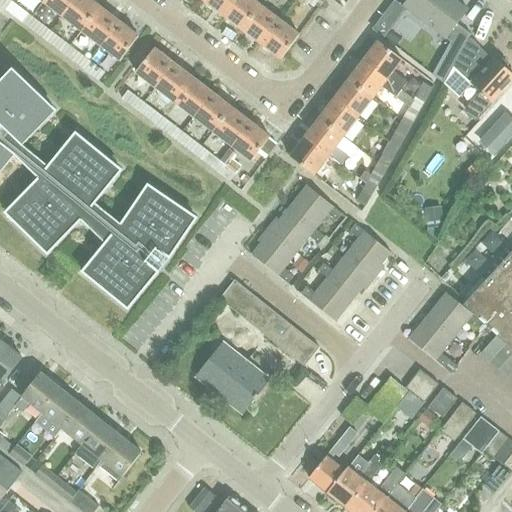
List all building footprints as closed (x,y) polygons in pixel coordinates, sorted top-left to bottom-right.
[(0,0),(0,5),(6,10),(12,2),(9,0),(0,0)] [(43,0),(42,2),(61,16),(73,0),(43,0)] [(88,0),(73,0),(61,16),(80,31),(98,7),(88,0)] [(204,0),(203,1),(222,16),(234,0),(204,0)] [(251,0),(234,0),(222,16),(241,30),(260,6),(251,0)] [(452,68),(468,39),(469,36),(455,25),(467,10),(453,0),(409,0),(403,8),(449,44),(432,75),(443,84),(452,68)] [(12,2),(6,10),(25,25),(31,16),(12,2)] [(279,20),(260,6),(241,30),(260,45),(279,20)] [(117,22),(98,7),(80,31),(99,45),(117,22)] [(50,31),(31,16),(25,25),(44,39),(50,31)] [(299,35),(279,20),(260,45),(280,60),(299,35)] [(117,22),(99,45),(119,61),(137,37),(117,22)] [(69,45),(50,31),(44,39),(63,54),(69,45)] [(493,61),(468,39),(452,68),(480,94),(465,111),(475,120),(492,102),(491,101),(511,78),(511,75),(505,69),(507,65),(501,60),(496,61),(494,59),(493,61)] [(377,42),(362,62),(400,91),(406,83),(392,72),(401,60),(377,42)] [(88,60),(69,45),(63,54),(81,68),(88,60)] [(154,88),(173,64),(153,48),(135,72),(154,88)] [(88,60),(81,68),(97,80),(104,72),(88,60)] [(362,62),(348,81),(372,99),(381,88),(408,108),(403,117),(411,122),(421,104),(413,99),(400,91),(362,62)] [(173,64),(154,88),(173,102),(192,78),(173,64)] [(0,172),(13,157),(37,179),(10,207),(11,207),(21,216),(14,222),(13,223),(37,246),(38,245),(44,238),(53,247),(53,248),(53,249),(81,221),(104,243),(86,265),(87,266),(88,265),(98,273),(92,280),(91,281),(117,302),(118,301),(117,301),(123,294),(133,302),(132,302),(133,303),(159,272),(158,272),(169,259),(192,226),(191,225),(190,226),(180,219),(185,211),(185,212),(186,211),(158,192),(157,193),(158,193),(153,200),(142,193),(143,193),(142,192),(120,225),(95,204),(116,178),(115,177),(115,178),(105,169),(110,163),(111,163),(112,162),(85,141),(84,142),(85,142),(79,149),(70,141),(70,140),(69,139),(47,167),(22,146),(49,118),(48,117),(39,108),(45,102),(45,103),(46,102),(22,78),(21,79),(22,79),(15,86),(6,77),(7,76),(6,76),(0,81),(0,172)] [(211,93),(192,78),(173,102),(192,117),(211,93)] [(372,99),(348,81),(333,100),(357,118),(372,99)] [(413,99),(421,104),(431,87),(422,82),(413,99)] [(137,111),(143,102),(127,90),(120,98),(137,111)] [(230,107),(211,93),(192,117),(211,131),(230,107)] [(333,100),(318,119),(343,137),(357,118),(333,100)] [(162,117),(143,102),(137,111),(156,125),(162,117)] [(249,122),(230,107),(211,131),(230,146),(249,122)] [(492,155),(511,133),(511,122),(505,116),(480,143),(492,155)] [(181,131),(162,117),(156,125),(175,140),(181,131)] [(318,119),(304,138),(328,156),(329,156),(341,165),(348,156),(335,147),(343,137),(318,119)] [(268,137),(249,122),(230,146),(250,161),(268,137)] [(399,124),(389,142),(398,146),(408,129),(399,124)] [(181,131),(175,140),(194,154),(200,146),(181,131)] [(328,156),(304,138),(290,157),(314,175),(328,156)] [(398,146),(389,142),(379,159),(388,164),(398,146)] [(219,161),(200,146),(194,154),(213,169),(219,161)] [(228,149),(219,161),(213,169),(229,181),(239,168),(229,160),(235,154),(228,149)] [(374,189),(384,171),(375,166),(370,176),(365,172),(359,179),(365,184),(374,189)] [(245,174),(240,181),(244,184),(250,177),(245,174)] [(374,189),(365,184),(356,201),(364,206),(374,189)] [(306,186),(287,210),(313,230),(314,230),(326,214),(335,221),(340,214),(306,186)] [(440,205),(424,207),(426,227),(442,225),(440,205)] [(313,230),(287,210),(275,225),(272,222),(266,230),(295,253),(308,237),(317,245),(323,237),(314,230),(313,230)] [(357,240),(345,256),(373,279),(379,271),(377,269),(389,253),(354,225),(348,232),(357,240)] [(295,253),(266,230),(260,238),(263,240),(251,255),(286,284),(292,277),(282,269),(295,253)] [(511,350),(511,349),(511,252),(463,305),(497,337),(505,344),(511,350)] [(373,279),(345,256),(332,272),(322,264),(317,271),(326,279),(327,278),(353,299),(365,284),(367,286),(373,279)] [(300,257),(294,265),(302,271),(308,263),(300,257)] [(327,278),(326,279),(314,294),(305,287),(299,294),(334,322),(353,299),(327,278)] [(234,280),(219,299),(248,322),(263,303),(234,280)] [(445,294),(427,317),(452,338),(465,322),(474,329),(479,323),(480,322),(445,294)] [(263,303),(248,322),(257,329),(272,311),(263,303)] [(272,311),(257,329),(266,337),(281,318),(272,311)] [(452,338),(427,317),(408,340),(442,368),(448,361),(440,354),(452,338)] [(281,318),(266,337),(276,344),(291,325),(281,318)] [(479,323),(474,329),(481,335),(486,328),(479,323)] [(291,325),(276,344),(285,351),(300,333),(291,325)] [(300,333),(285,351),(294,359),(309,340),(300,333)] [(497,337),(481,353),(480,354),(489,362),(490,361),(505,344),(497,337)] [(309,340),(294,359),(304,366),(319,348),(309,340)] [(0,384),(21,358),(0,341),(0,384)] [(505,344),(490,361),(489,362),(497,370),(498,369),(511,354),(511,349),(511,350),(505,344)] [(241,412),(267,380),(222,345),(197,376),(241,412)] [(511,354),(498,369),(497,370),(506,378),(507,378),(511,372),(511,354)] [(448,361),(442,368),(450,374),(456,367),(448,361)] [(412,379),(431,394),(439,385),(419,370),(412,379)] [(60,390),(39,374),(15,405),(23,411),(29,404),(42,414),(60,390)] [(408,393),(389,377),(381,387),(400,402),(408,393)] [(412,379),(405,389),(424,404),(431,394),(412,379)] [(381,387),(373,397),(392,412),(395,408),(396,409),(400,402),(381,387)] [(443,388),(428,407),(442,418),(457,399),(443,388)] [(80,406),(60,390),(42,414),(61,430),(80,406)] [(400,402),(396,409),(410,420),(423,403),(408,392),(408,393),(400,402)] [(373,397),(365,406),(364,409),(382,424),(392,412),(373,397)] [(355,398),(340,416),(351,425),(364,409),(365,406),(355,398)] [(462,403),(440,431),(454,442),(476,413),(462,403)] [(80,406),(61,430),(81,445),(100,421),(80,406)] [(427,409),(418,420),(429,428),(437,417),(427,409)] [(465,436),(451,455),(460,462),(471,446),(481,454),(484,450),(499,431),(481,417),(465,436)] [(81,445),(75,453),(95,468),(97,465),(97,466),(120,437),(100,421),(81,445)] [(326,494),(343,473),(329,461),(334,455),(337,458),(356,435),(348,428),(325,458),(321,455),(312,466),(316,469),(308,479),(326,494)] [(509,438),(499,431),(484,450),(494,458),(509,438)] [(117,482),(140,453),(120,437),(97,466),(117,482)] [(511,441),(509,438),(494,458),(503,465),(511,452),(511,441)] [(31,456),(16,444),(9,453),(23,465),(31,456)] [(511,452),(503,465),(511,472),(511,452)] [(22,472),(0,454),(0,469),(14,481),(22,472)] [(343,474),(326,494),(328,495),(326,499),(333,505),(337,503),(345,509),(366,483),(382,463),(373,456),(366,465),(356,457),(347,468),(343,473),(343,474)] [(49,485),(57,476),(42,465),(35,474),(49,485)] [(498,466),(482,486),(492,495),(508,475),(498,466)] [(366,483),(345,509),(346,510),(346,511),(373,511),(385,498),(403,475),(395,468),(377,491),(366,483)] [(14,481),(0,469),(0,485),(7,491),(14,481)] [(57,476),(49,485),(69,501),(77,492),(57,476)] [(373,511),(404,511),(421,490),(415,485),(408,494),(396,484),(385,498),(373,511)] [(79,489),(77,492),(69,501),(83,511),(92,511),(99,505),(79,489)] [(246,511),(240,506),(239,502),(233,498),(230,499),(228,497),(223,503),(213,495),(213,497),(203,489),(187,508),(192,511),(246,511)] [(434,511),(440,505),(421,490),(404,511),(434,511)] [(0,511),(13,511),(17,507),(9,501),(0,511)]
